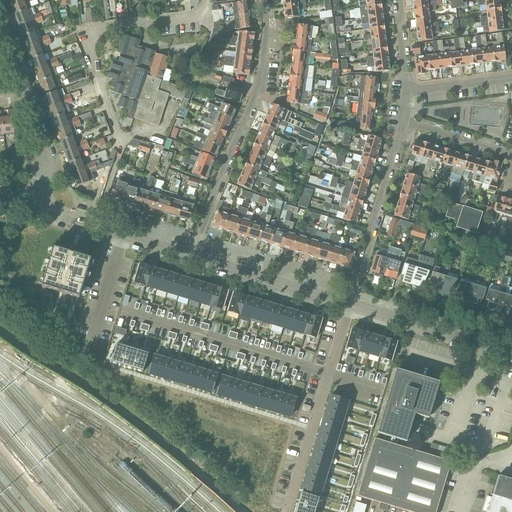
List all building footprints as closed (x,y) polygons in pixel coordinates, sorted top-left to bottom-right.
[(19,0),(10,3),(14,14),(27,10),(32,8),(29,2),(33,0),(19,0)] [(381,0),(358,0),(360,8),(367,7),(382,5),(381,0)] [(427,0),(412,0),(414,9),(436,6),(435,1),(428,2),(427,0)] [(499,0),(484,0),(478,1),(478,6),(486,5),(487,11),(501,9),(499,0)] [(250,1),(232,3),(234,17),(249,15),(248,7),(250,7),(250,1)] [(320,19),(326,18),(332,17),(330,1),(324,2),(326,12),(319,12),(320,19)] [(306,4),(284,7),(285,19),(300,17),(299,10),(306,9),(306,4)] [(211,6),(213,19),(223,18),(222,9),(218,10),(217,5),(211,6)] [(367,7),(360,8),(361,19),(383,17),(382,5),(367,7)] [(436,6),(414,9),(415,20),(430,18),(429,12),(436,11),(436,6)] [(27,10),(14,14),(18,26),(31,21),(35,20),(42,17),(42,18),(47,16),(45,11),(40,13),(35,14),(33,8),(32,8),(27,10)] [(487,17),(480,18),(481,22),(502,20),(501,9),(487,11),(487,17)] [(249,15),(234,17),(236,29),(253,27),(252,22),(250,22),(249,15)] [(334,35),(332,17),(326,18),(327,24),(326,24),(328,36),(334,35)] [(383,17),(361,19),(362,30),(370,29),(385,27),(383,17)] [(223,18),(213,19),(214,28),(220,27),(220,22),(224,22),(223,18)] [(430,18),(415,20),(417,31),(438,28),(438,23),(431,24),(430,18)] [(467,24),(461,25),(461,30),(467,29),(467,30),(481,28),(489,27),(489,33),(504,31),(502,20),(481,22),(481,23),(467,25),(467,24)] [(31,21),(18,26),(22,37),(35,32),(31,21)] [(296,24),(296,30),(298,30),(297,38),(312,40),(313,26),(296,24)] [(371,35),(364,36),(364,41),(386,38),(385,27),(370,29),(371,35)] [(438,28),(417,31),(418,42),(433,40),(432,34),(439,33),(438,28)] [(228,36),(227,41),(253,44),(255,33),(239,31),(238,32),(238,37),(233,37),(228,36)] [(35,32),(22,37),(27,48),(39,44),(38,40),(35,32)] [(498,47),(493,47),(495,62),(506,61),(502,33),(497,34),(498,47)] [(108,78),(112,79),(110,87),(114,88),(113,92),(121,95),(118,107),(130,111),(128,119),(133,120),(137,106),(143,89),(148,76),(155,54),(156,52),(147,49),(148,47),(139,44),(140,41),(127,36),(123,35),(120,42),(118,50),(117,52),(121,54),(118,62),(114,60),(113,63),(108,78)] [(485,35),(480,36),(484,64),(495,62),(493,47),(487,48),(485,35)] [(477,50),(471,50),(473,65),(484,64),(480,36),(475,37),(477,50)] [(294,45),(293,50),(310,52),(312,40),(297,38),(296,45),(294,45)] [(386,38),(364,41),(365,46),(372,45),(373,51),(387,49),(386,38)] [(464,38),(459,39),(462,66),(473,65),(471,50),(465,51),(464,38)] [(455,52),(450,53),(451,68),(462,66),(459,39),(454,39),(455,52)] [(39,44),(27,48),(31,60),(43,55),(41,48),(51,44),(50,40),(43,43),(39,44)] [(227,41),(226,45),(237,47),(236,52),(252,55),(253,44),(227,41)] [(434,55),(428,56),(430,71),(441,69),(437,41),(432,42),(434,55)] [(442,41),(437,41),(441,69),(451,68),(450,53),(444,54),(442,41)] [(419,45),(412,46),(413,54),(414,54),(415,62),(415,67),(416,67),(417,75),(426,74),(425,71),(430,71),(428,56),(421,57),(419,45)] [(374,56),(366,57),(367,62),(389,60),(387,49),(373,51),(374,56)] [(293,50),(293,56),(295,56),(294,64),(308,65),(308,64),(309,58),(315,59),(330,61),(331,55),(328,55),(322,54),(310,53),(310,52),(293,50)] [(225,51),(224,61),(251,65),(252,55),(236,52),(235,52),(225,51)] [(198,61),(200,54),(195,52),(192,59),(198,61)] [(71,57),(74,64),(80,62),(83,60),(81,54),(71,57)] [(155,54),(148,76),(162,81),(170,58),(155,54)] [(43,55),(31,60),(35,71),(58,63),(57,58),(46,62),(43,55)] [(202,56),(198,67),(197,68),(203,70),(208,58),(202,56)] [(389,60),(367,62),(368,67),(375,66),(376,73),(388,71),(390,71),(389,60)] [(223,66),(223,72),(233,73),(249,75),(251,65),(224,61),(224,62),(223,66)] [(58,63),(35,71),(39,82),(55,76),(53,70),(60,67),(58,63)] [(291,71),(290,76),(307,78),(308,66),(308,65),(294,64),(293,71),(291,71)] [(347,65),(341,65),(342,71),(343,73),(345,73),(351,73),(351,69),(348,70),(347,65)] [(338,78),(339,70),(332,69),(331,81),(337,82),(337,78),(338,78)] [(67,80),(69,84),(83,79),(80,73),(67,78),(67,80)] [(55,76),(39,82),(43,94),(59,88),(55,76)] [(290,76),(289,82),(291,82),(290,89),(305,91),(307,78),(290,76)] [(361,76),(360,89),(375,91),(375,84),(377,84),(378,78),(361,76)] [(216,89),(215,94),(240,102),(244,91),(239,89),(239,88),(234,87),(228,85),(226,93),(216,89)] [(143,89),(137,106),(156,112),(162,95),(143,89)] [(184,98),(189,100),(192,91),(187,89),(184,98)] [(287,97),(287,102),(304,104),(308,105),(309,100),(304,100),(305,91),(290,89),(290,97),(287,97)] [(345,96),(344,101),(350,101),(350,102),(358,103),(358,102),(375,104),(376,99),(374,99),(375,91),(360,89),(360,90),(359,98),(352,97),(345,96)] [(56,91),(44,96),(48,107),(72,99),(70,94),(59,98),(56,91)] [(162,95),(156,112),(165,115),(164,118),(174,122),(179,107),(170,104),(172,99),(162,95)] [(180,108),(185,110),(189,100),(184,98),(180,108)] [(72,99),(48,107),(52,119),(65,114),(70,112),(68,106),(73,104),(72,99)] [(358,103),(357,113),(356,115),(371,117),(372,109),(375,110),(375,104),(358,102),(358,103)] [(210,104),(208,108),(232,119),(236,109),(222,104),(220,109),(210,104)] [(272,104),(267,114),(287,122),(287,123),(295,126),(297,122),(289,118),(292,113),(285,110),(276,106),(272,104)] [(177,116),(182,118),(185,110),(180,108),(177,116)] [(208,108),(206,112),(212,115),(209,120),(228,128),(232,119),(208,108)] [(2,119),(3,135),(14,133),(12,118),(11,110),(7,110),(8,118),(2,119)] [(317,113),(315,119),(325,122),(327,115),(317,112),(317,113)] [(65,114),(52,119),(56,130),(79,122),(78,117),(67,121),(65,114)] [(267,114),(263,124),(276,130),(279,124),(285,127),(287,123),(287,122),(267,114)] [(356,115),(355,128),(360,129),(372,131),(373,125),(371,124),(371,117),(356,115)] [(204,118),(202,122),(213,126),(210,132),(224,138),(225,138),(229,129),(228,128),(209,120),(204,118)] [(180,128),(181,125),(186,126),(188,123),(178,119),(175,126),(180,128)] [(79,122),(56,130),(60,141),(73,137),(77,135),(74,129),(81,126),(79,122)] [(263,124),(259,134),(279,143),(287,146),(289,142),(274,135),(276,130),(263,124)] [(179,130),(174,128),(171,138),(175,139),(179,130)] [(333,129),(333,128),(328,128),(325,133),(324,133),(324,134),(334,137),(335,136),(334,132),(333,129)] [(300,135),(311,139),(313,135),(302,130),(300,135)] [(197,133),(195,137),(201,139),(201,140),(220,148),(224,138),(210,132),(208,137),(197,133)] [(259,134),(255,144),(268,150),(270,145),(277,147),(279,143),(259,134)] [(359,139),(358,144),(379,150),(382,140),(381,139),(368,135),(366,142),(359,139)] [(73,137),(60,141),(64,153),(77,148),(73,137)] [(173,141),(168,139),(164,148),(169,150),(173,141)] [(195,141),(193,147),(201,151),(202,151),(216,157),(220,148),(201,140),(199,143),(195,141)] [(416,140),(406,171),(411,173),(416,156),(422,158),(426,143),(416,140)] [(287,146),(293,148),(296,150),(297,146),(294,145),(294,144),(289,141),(287,146)] [(426,143),(422,158),(427,159),(425,166),(430,168),(437,147),(426,143)] [(255,144),(250,154),(270,163),(271,160),(272,158),(266,155),(268,150),(255,144)] [(358,144),(356,149),(363,151),(361,156),(376,161),(379,150),(358,144)] [(77,148),(64,153),(69,164),(81,159),(78,152),(82,151),(81,147),(77,148)] [(437,147),(430,168),(435,169),(437,162),(443,164),(447,150),(437,147)] [(154,148),(152,154),(160,157),(161,154),(162,151),(154,148)] [(447,150),(443,164),(448,166),(448,167),(447,168),(446,173),(451,174),(453,168),(458,153),(447,150)] [(191,156),(189,160),(210,168),(211,169),(211,168),(215,159),(201,153),(199,159),(191,155),(191,156)] [(453,168),(451,174),(456,176),(462,177),(462,176),(464,170),(464,168),(468,156),(458,153),(453,168)] [(250,154),(246,165),(255,168),(255,169),(259,170),(260,168),(262,164),(268,167),(270,164),(270,163),(250,154)] [(353,160),(351,165),(363,168),(372,171),(373,168),(376,161),(361,156),(360,162),(353,160)] [(464,168),(464,170),(469,172),(468,178),(467,179),(472,180),(476,168),(478,159),(468,156),(464,168)] [(183,157),(180,163),(181,165),(185,167),(186,164),(195,167),(195,168),(194,168),(192,173),(207,179),(211,169),(210,168),(189,160),(183,157)] [(81,159),(69,164),(73,175),(96,167),(94,163),(84,166),(81,159)] [(476,168),(472,180),(477,182),(482,184),(483,183),(485,177),(487,168),(489,163),(478,159),(476,168)] [(483,183),(482,184),(490,186),(489,190),(496,192),(498,185),(497,185),(499,176),(500,177),(501,174),(501,172),(500,172),(501,168),(503,164),(494,161),(493,164),(489,163),(487,168),(485,177),(483,183)] [(244,168),(242,174),(262,183),(264,184),(268,174),(259,170),(255,169),(255,168),(246,165),(244,168)] [(350,170),(348,176),(355,178),(369,182),(372,171),(363,168),(351,165),(350,168),(350,170)] [(96,167),(73,175),(77,187),(94,181),(91,173),(97,171),(96,167)] [(114,189),(111,197),(117,199),(118,198),(123,199),(130,178),(132,172),(128,171),(125,178),(120,176),(118,181),(116,181),(115,184),(114,184),(112,189),(114,189)] [(205,181),(206,179),(192,173),(191,175),(205,181)] [(242,174),(237,185),(251,190),(253,185),(260,188),(262,183),(242,174)] [(406,174),(403,184),(424,191),(426,186),(419,184),(420,178),(406,174)] [(138,189),(134,204),(139,206),(140,204),(145,206),(153,179),(154,179),(154,178),(150,177),(145,191),(145,192),(138,189)] [(130,178),(123,199),(129,201),(128,202),(134,204),(138,189),(140,181),(134,179),(130,178)] [(347,181),(345,186),(366,192),(369,182),(355,178),(353,183),(347,181)] [(153,179),(145,206),(150,208),(150,209),(156,211),(162,190),(155,188),(157,180),(154,179),(153,179)] [(162,190),(156,211),(161,212),(162,211),(167,213),(177,180),(173,179),(169,192),(162,190)] [(177,180),(167,213),(172,214),(172,216),(178,218),(178,216),(183,199),(176,197),(177,195),(179,189),(178,189),(180,181),(177,180)] [(403,184),(400,195),(414,199),(416,194),(423,196),(424,191),(403,184)] [(345,186),(342,197),(349,199),(363,203),(366,192),(345,186)] [(183,199),(178,216),(181,217),(181,218),(185,220),(186,218),(189,219),(189,218),(190,218),(192,211),(194,212),(195,207),(193,207),(194,204),(196,198),(184,194),(183,198),(183,199)] [(400,195),(397,205),(418,212),(419,207),(412,205),(414,199),(400,195)] [(497,196),(489,222),(494,224),(497,213),(503,215),(507,200),(498,196),(497,196)] [(305,208),(308,199),(302,197),(300,204),(299,204),(298,206),(305,208)] [(339,206),(339,207),(360,213),(363,203),(349,199),(347,204),(340,202),(339,206)] [(511,200),(507,200),(503,215),(508,217),(505,227),(509,228),(511,219),(511,200)] [(217,212),(213,226),(224,230),(229,215),(230,210),(221,207),(223,202),(219,201),(218,206),(217,205),(215,211),(217,212)] [(325,203),(323,207),(344,214),(342,220),(357,224),(360,213),(339,207),(331,204),(325,203)] [(450,204),(448,212),(451,213),(449,218),(459,221),(456,228),(476,234),(482,213),(450,204)] [(397,205),(394,216),(408,220),(410,215),(416,217),(418,212),(397,205)] [(493,209),(484,206),(482,213),(491,216),(493,209)] [(229,215),(224,230),(236,233),(244,208),(238,207),(235,217),(229,215)] [(244,208),(236,233),(247,237),(252,222),(245,220),(248,210),(244,208)] [(252,222),(247,237),(259,240),(266,215),(262,214),(259,224),(252,222)] [(266,215),(259,240),(270,244),(275,228),(268,226),(271,217),(266,215)] [(393,218),(388,237),(395,239),(400,220),(393,218)] [(335,236),(338,227),(340,221),(335,220),(333,226),(331,235),(335,236)] [(275,228),(270,244),(282,247),(289,222),(285,221),(282,230),(275,228)] [(289,222),(282,247),(293,251),(298,236),(291,233),(294,224),(289,222)] [(426,239),(429,229),(414,225),(412,234),(426,239)] [(363,229),(351,226),(349,232),(361,235),(363,229)] [(298,236),(293,251),(305,254),(312,229),(308,228),(305,238),(298,236)] [(312,229),(305,254),(316,257),(321,242),(323,233),(316,231),(317,230),(312,229)] [(321,242),(316,257),(328,261),(335,236),(331,235),(330,235),(323,233),(321,242)] [(335,236),(328,261),(339,264),(343,249),(337,247),(340,237),(335,236)] [(470,242),(456,238),(455,244),(468,248),(470,242)] [(343,249),(339,264),(351,268),(355,254),(357,254),(360,244),(356,242),(355,247),(352,247),(351,252),(343,249)] [(53,248),(42,287),(79,298),(91,259),(75,255),(77,249),(71,247),(69,253),(53,248)] [(373,264),(371,272),(375,273),(375,274),(374,276),(381,278),(381,276),(383,276),(388,260),(391,261),(393,255),(387,253),(387,255),(377,252),(378,248),(374,247),(371,256),(375,257),(374,261),(373,261),(372,264),(373,264)] [(388,260),(383,276),(385,277),(385,279),(389,280),(390,279),(391,279),(395,280),(398,270),(400,264),(402,264),(405,253),(401,252),(401,251),(392,249),(392,248),(389,247),(387,253),(393,255),(391,261),(388,260)] [(496,258),(511,263),(511,259),(511,256),(498,252),(496,258)] [(416,268),(411,285),(413,285),(413,287),(417,289),(419,287),(420,287),(421,281),(425,282),(428,272),(430,273),(431,271),(434,260),(422,256),(420,256),(419,260),(417,259),(417,262),(420,263),(419,269),(416,268)] [(404,264),(401,275),(405,276),(403,282),(404,283),(404,285),(408,286),(410,284),(411,285),(416,268),(419,269),(420,263),(417,262),(411,260),(406,258),(404,264)] [(140,265),(134,283),(145,287),(151,268),(140,265)] [(432,273),(429,283),(433,285),(431,291),(432,291),(433,293),(437,295),(438,293),(439,293),(444,277),(447,277),(448,273),(444,271),(442,276),(438,274),(440,268),(434,266),(433,271),(432,273)] [(151,268),(145,287),(156,290),(162,271),(151,268)] [(162,271),(156,290),(167,293),(173,275),(162,271)] [(173,275),(167,293),(178,297),(184,278),(173,275)] [(503,276),(500,287),(500,288),(505,289),(509,278),(503,276)] [(444,277),(439,293),(440,294),(441,296),(445,297),(447,295),(448,296),(450,290),(454,291),(457,280),(447,277),(444,277)] [(184,278),(178,297),(189,300),(195,281),(184,278)] [(468,302),(474,282),(462,278),(461,281),(460,281),(457,292),(461,293),(459,299),(460,300),(461,302),(465,303),(466,301),(468,302)] [(501,293),(496,310),(497,311),(497,313),(501,314),(503,312),(504,313),(506,306),(510,308),(511,302),(511,296),(510,296),(511,289),(511,288),(509,288),(511,279),(509,278),(505,289),(504,294),(501,293)] [(195,281),(189,300),(200,303),(206,285),(195,281)] [(474,282),(468,302),(469,302),(469,304),(473,305),(475,304),(476,304),(478,298),(482,299),(485,289),(486,284),(484,284),(481,283),(481,284),(474,282)] [(488,290),(485,300),(489,301),(487,308),(488,308),(489,310),(493,311),(494,310),(496,310),(501,293),(504,294),(505,289),(500,288),(500,287),(492,285),(490,284),(489,290),(488,290)] [(206,285),(200,303),(211,306),(216,288),(206,285)] [(216,288),(211,306),(222,310),(228,291),(216,288)] [(233,293),(228,312),(239,315),(245,297),(233,293)] [(245,297),(239,315),(250,318),(256,300),(245,297)] [(256,300),(250,318),(261,322),(267,303),(256,300)] [(267,303),(261,322),(272,325),(277,307),(267,303)] [(277,307),(272,325),(283,328),(288,310),(277,307)] [(288,310),(283,328),(294,332),(299,313),(288,310)] [(299,313),(294,332),(305,335),(310,317),(299,313)] [(310,317),(305,335),(316,338),(322,320),(310,317)] [(352,329),(346,348),(358,351),(363,333),(352,329)] [(363,333),(358,351),(369,355),(374,336),(363,333)] [(374,336),(369,355),(380,358),(385,339),(374,336)] [(385,339),(380,358),(391,361),(397,343),(385,339)] [(117,344),(111,363),(122,366),(127,348),(117,344)] [(127,348),(122,366),(132,369),(138,351),(127,348)] [(138,351),(132,369),(143,372),(148,354),(138,351)] [(154,356),(149,374),(159,378),(165,359),(154,356)] [(165,359),(159,378),(170,381),(175,362),(165,359)] [(175,362),(170,381),(180,384),(186,365),(175,362)] [(186,365),(180,384),(190,387),(196,368),(186,365)] [(196,368),(190,387),(201,390),(206,372),(196,368)] [(419,422),(421,416),(428,418),(439,383),(397,370),(378,433),(385,435),(383,442),(375,439),(358,496),(381,504),(380,510),(388,511),(390,506),(409,511),(436,511),(451,462),(397,446),(399,439),(406,442),(413,420),(419,422)] [(206,372),(201,390),(212,393),(217,375),(206,372)] [(223,377),(217,395),(228,398),(234,380),(223,377)] [(234,380),(228,398),(238,401),(244,383),(234,380)] [(244,383),(238,401),(249,405),(254,386),(244,383)] [(254,386),(249,405),(259,408),(265,389),(254,386)] [(265,389),(259,408),(269,411),(275,392),(265,389)] [(275,392),(269,411),(280,414),(285,396),(275,392)] [(285,396),(280,414),(290,417),(296,399),(285,396)] [(330,396),(327,407),(346,412),(349,402),(330,396)] [(327,407),(324,417),(342,423),(346,412),(327,407)] [(324,417),(321,427),(339,433),(342,423),(324,417)] [(321,427),(318,438),(336,443),(339,433),(321,427)] [(318,438),(315,448),(333,454),(336,443),(318,438)] [(315,448),(311,458),(330,464),(333,454),(315,448)] [(311,458),(308,469),(327,474),(330,464),(311,458)] [(308,469),(305,479),(324,485),(327,474),(308,469)] [(511,511),(511,480),(499,476),(493,495),(492,495),(487,511),(486,511),(485,511),(511,511)] [(305,479),(302,490),(320,495),(324,485),(305,479)] [(301,493),(298,504),(316,509),(319,499),(301,493)]
